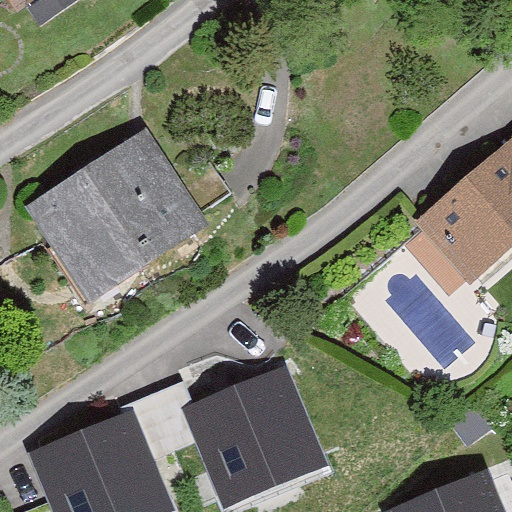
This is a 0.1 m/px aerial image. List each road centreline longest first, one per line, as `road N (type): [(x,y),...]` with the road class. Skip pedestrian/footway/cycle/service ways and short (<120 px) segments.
road 1 (residential): [(511,78),(247,286),(0,452)]
road 2 (residential): [(229,0),(0,153)]
